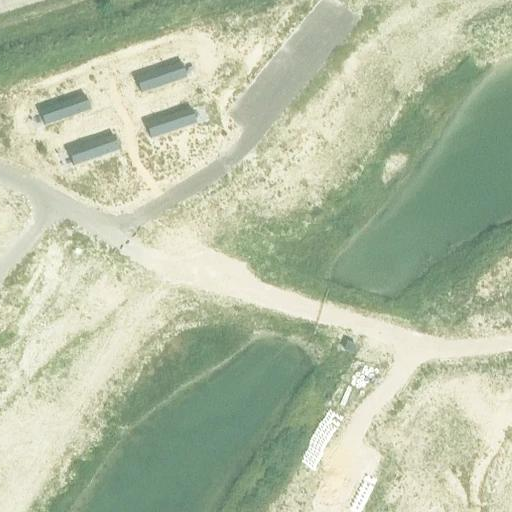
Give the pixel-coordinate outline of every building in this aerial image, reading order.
[(398,13),(388,21),(406,44),(408,43),(406,41),(414,34),(416,36),(419,34),(428,27),(408,2),(404,5),(401,1),(402,0),(397,0),(391,5),(398,13)] [(438,0),(450,24),(452,24),(450,21),(460,16),(461,19),(465,17),(475,12),(468,0),(438,0)] [(511,0),(493,0),(498,9),(500,8),(498,5),(508,0),(509,3),(511,2),(511,0)] [(361,48),(350,53),(367,89),(369,88),(367,85),(377,80),(378,83),(382,81),(392,76),(378,48),(374,50),(371,46),(375,44),(371,35),(358,42),(361,48)] [(181,64),(136,80),(141,95),(186,80),(186,79),(181,80),(177,67),(181,65),(181,64)] [(331,94),(319,100),(337,136),(338,135),(337,132),(347,127),(348,130),(352,128),(362,123),(348,95),(344,97),(341,92),(345,90),(341,82),(328,88),(331,94)] [(84,98),(39,112),(39,113),(44,112),(48,125),(43,127),(44,128),(89,113),(84,98)] [(191,110),(146,126),(151,141),(197,125),(196,124),(192,126),(187,112),(192,111),(191,110)] [(303,144),(291,150),(309,186),(310,185),(309,182),(318,177),(320,180),(323,178),(333,173),(319,145),(315,147),(313,142),(317,140),(313,132),(300,139),(303,144)] [(113,137),(68,153),(68,154),(72,152),(77,165),(73,167),(73,168),(118,152),(113,137)] [(241,176),(232,186),(273,221),(274,220),(271,218),(279,210),(281,212),(284,209),(291,200),(267,180),(264,183),(260,180),(263,176),(256,170),(247,181),(241,176)] [(98,278),(87,286),(111,318),(112,317),(110,314),(119,308),(121,310),(124,308),(133,301),(114,276),(110,279),(107,274),(111,272),(105,264),(94,273),(98,278)] [(511,278),(494,273),(483,301),(511,311),(511,278)] [(70,321),(60,328),(83,360),(84,359),(82,357),(91,350),(93,353),(96,350),(105,344),(86,319),(83,321),(80,317),(83,314),(78,307),(66,315),(70,321)] [(30,358),(21,367),(49,395),(50,394),(48,391),(55,384),(58,386),(60,383),(68,375),(45,353),(42,356),(38,353),(41,350),(35,343),(25,353),(30,358)] [(422,472),(407,494),(429,511),(451,511),(459,503),(422,472)] [(511,511),(511,490),(489,505),(493,511),(511,511)]
